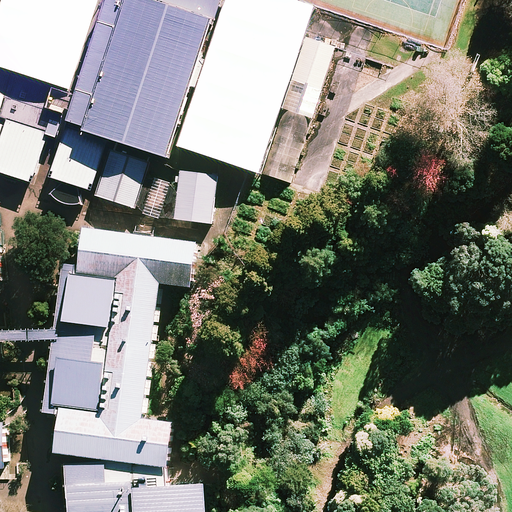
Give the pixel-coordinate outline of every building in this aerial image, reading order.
[(210,11),(175,0),(100,0),(47,160),(92,175),(108,128),(165,147),(210,11)] [(334,33),(305,24),(285,85),(313,95),(334,33)] [(0,123),(15,78),(0,73),(0,123)] [(7,118),(6,122),(0,140),(0,169),(33,180),(46,139),(49,131),(7,118)] [(179,171),(178,183),(175,219),(214,221),(217,174),(179,171)] [(186,274),(192,225),(76,210),(70,261),(114,267),(97,396),(53,390),(47,439),(162,454),(168,410),(144,407),(161,271),(186,274)] [(97,396),(114,267),(70,261),(53,390),(97,396)] [(58,475),(60,511),(196,511),(193,465),(58,475)]
